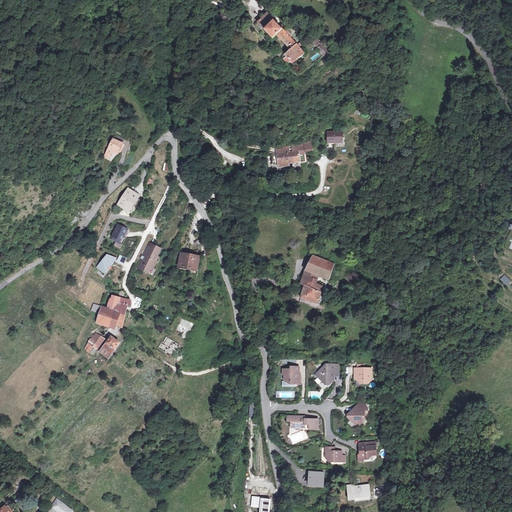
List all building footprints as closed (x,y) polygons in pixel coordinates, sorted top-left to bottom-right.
[(289,51),(295,46),(289,39),(291,37),(286,31),(285,32),(281,28),(280,29),(266,12),(264,14),(266,15),(258,22),(272,39),(277,36),(289,51)] [(320,52),(324,48),(318,40),(313,44),(320,52)] [(303,56),(295,46),(289,51),(285,55),(292,64),(303,56)] [(326,50),(324,48),(320,52),(325,59),(331,54),(327,49),(326,50)] [(333,136),(333,146),(339,146),(339,144),(344,144),(344,139),(347,139),(347,136),(333,136)] [(119,152),(123,143),(116,140),(113,139),(106,153),(110,155),(113,149),(119,152)] [(283,168),(291,167),(291,164),(303,163),(303,164),(309,163),(308,152),(276,156),(277,166),(283,165),(283,168)] [(132,204),(138,195),(128,189),(118,205),(124,209),(126,207),(131,210),(134,205),(132,204)] [(130,229),(118,222),(109,239),(122,245),(130,229)] [(162,258),(159,257),(152,253),(156,247),(152,244),(146,256),(147,257),(146,259),(144,258),(139,268),(146,271),(147,270),(151,272),(153,268),(154,269),(158,263),(159,264),(160,262),(162,258)] [(152,253),(159,257),(164,249),(157,245),(156,247),(152,253)] [(118,259),(107,254),(96,267),(106,275),(116,262),(118,259)] [(128,258),(120,255),(118,258),(116,262),(123,267),(128,258)] [(180,268),(196,271),(199,259),(193,258),(183,256),(182,260),(180,268)] [(306,273),(318,277),(330,280),(334,265),(313,258),(306,273)] [(315,286),(318,277),(306,273),(303,286),(306,288),(314,290),(315,286)] [(324,289),(315,286),(314,290),(306,288),(301,301),(318,307),(324,289)] [(110,310),(105,325),(111,328),(112,324),(122,327),(125,316),(127,306),(130,306),(131,300),(120,298),(112,296),(112,299),(110,299),(107,305),(107,309),(110,310)] [(110,310),(107,309),(103,307),(98,322),(105,325),(110,310)] [(197,323),(181,319),(176,331),(182,334),(181,339),(185,341),(189,333),(192,334),(197,323)] [(93,356),(97,350),(94,348),(94,347),(98,341),(100,343),(101,344),(104,339),(103,338),(96,334),(92,340),(91,339),(89,343),(90,344),(85,350),(93,356)] [(182,345),(166,336),(157,349),(172,359),(182,345)] [(115,349),(120,343),(111,337),(107,343),(100,352),(108,358),(115,349)] [(336,373),(341,373),(341,364),(333,364),(333,366),(327,366),(321,372),(321,377),(325,382),(330,381),(334,384),(338,380),(337,376),(336,376),(336,373)] [(299,382),(303,382),(303,374),(302,374),(302,366),(294,366),(294,368),(285,369),(285,375),(287,375),(287,381),(292,381),(292,384),(299,384),(299,382)] [(374,368),(367,368),(360,368),(357,368),(357,373),(359,373),(359,377),(359,379),(363,384),(370,384),(375,379),(374,368)] [(371,408),(359,408),(359,412),(353,412),(352,413),(351,418),(358,425),(361,422),(365,422),(368,420),(368,416),(371,413),(371,408)] [(302,426),(301,427),(307,428),(307,425),(311,425),(311,430),(320,430),(320,419),(307,419),(307,417),(290,416),(289,422),(293,422),(293,427),(297,427),(297,426),(302,426)] [(364,459),(364,460),(369,460),(371,456),(379,455),(378,443),(361,444),(362,453),(359,456),(360,459),(364,459)] [(343,463),(344,456),(344,452),(336,451),(336,448),(328,447),(327,459),(331,459),(331,462),(343,463)] [(309,485),(324,485),(325,475),(309,474),(309,485)] [(363,497),(363,502),(371,501),(369,483),(355,484),(355,490),(350,491),(351,498),(356,498),(363,497)] [(268,498),(253,497),(252,508),(261,509),(260,511),(270,511),(271,500),(268,499),(268,498)] [(71,511),(73,510),(56,498),(51,506),(57,511),(58,510),(60,511),(59,511),(71,511)]
